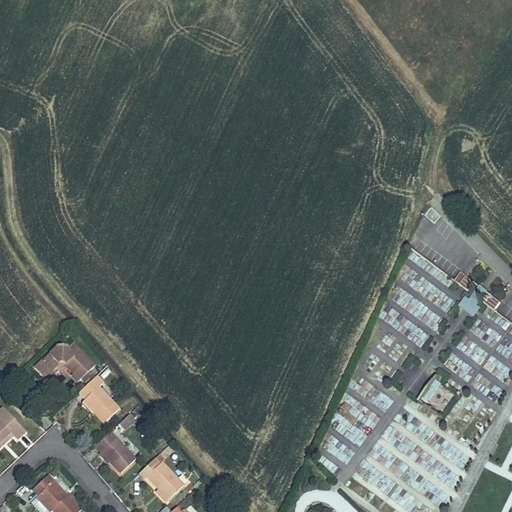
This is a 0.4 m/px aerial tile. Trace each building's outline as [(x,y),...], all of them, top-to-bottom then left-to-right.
[(467,276),(462,272),(456,280),(476,294),(471,300),(468,297),(461,307),(476,317),(483,307),(479,304),(482,299),(495,309),(501,301),(467,276)] [(95,367),(73,344),(68,349),(66,347),(59,347),(45,360),(43,359),(34,368),(45,379),(53,372),(51,369),(59,362),(64,362),(74,374),(73,375),(79,381),(95,367)] [(119,410),(99,387),(104,383),(97,376),(79,392),(86,399),(83,402),(104,424),(119,410)] [(442,384),(436,380),(422,400),(427,404),(442,384)] [(25,432),(4,409),(0,412),(0,447),(3,444),(1,442),(12,432),(14,434),(18,438),(25,432)] [(124,429),(135,419),(130,414),(119,424),(124,429)] [(137,459),(118,439),(111,432),(95,447),(101,453),(110,462),(121,474),(137,459)] [(110,462),(101,453),(99,455),(100,455),(107,463),(108,464),(110,462)] [(184,487),(162,463),(160,465),(155,459),(140,474),(145,480),(147,478),(159,490),(168,501),(184,487)] [(81,511),(85,509),(69,495),(62,490),(58,486),(54,483),(48,476),(33,492),(38,496),(35,500),(48,511),(52,511),(54,511),(81,511)] [(166,503),(168,501),(159,490),(156,492),(166,503)]
